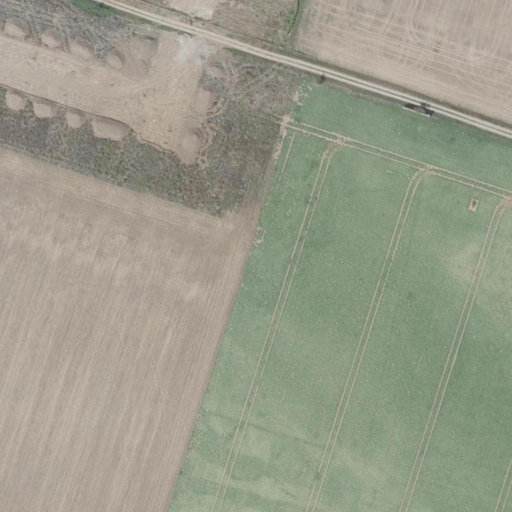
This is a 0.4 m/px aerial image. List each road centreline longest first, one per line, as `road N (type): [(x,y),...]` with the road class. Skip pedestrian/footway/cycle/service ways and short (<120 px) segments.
road 1 (track): [(511,133),(101,0)]
road 2 (residential): [(160,112),(0,59)]
